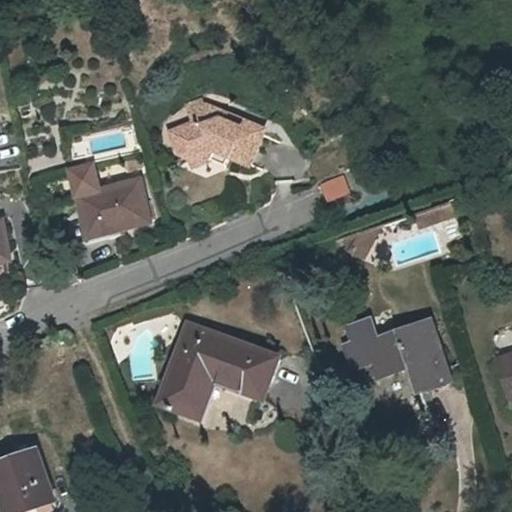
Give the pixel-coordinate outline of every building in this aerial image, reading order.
[(264,123),(236,112),(227,117),(222,115),(226,107),(205,99),(190,106),(193,117),(170,128),(179,150),(192,154),(210,146),(231,152),(250,158),(264,123)] [(236,112),(226,107),(222,115),(227,117),(236,112)] [(231,152),(210,146),(192,154),(196,162),(213,155),(227,160),(231,152)] [(65,167),(84,240),(152,223),(139,176),(99,187),(92,159),(65,167)] [(331,206),(356,196),(348,175),(323,184),(331,206)] [(2,219),(0,218),(0,260),(10,259),(2,219)] [(366,366),(380,362),(373,337),(387,332),(382,317),(354,327),(366,366)] [(384,373),(415,362),(423,386),(453,375),(435,317),(387,332),(373,337),(380,362),(384,373)] [(177,414),(180,409),(204,418),(218,380),(268,396),(284,356),(193,326),(162,403),(172,406),(170,411),(177,414)] [(511,356),(501,360),(511,395),(511,356)] [(33,446),(0,460),(0,501),(4,511),(18,511),(54,498),(33,446)]
